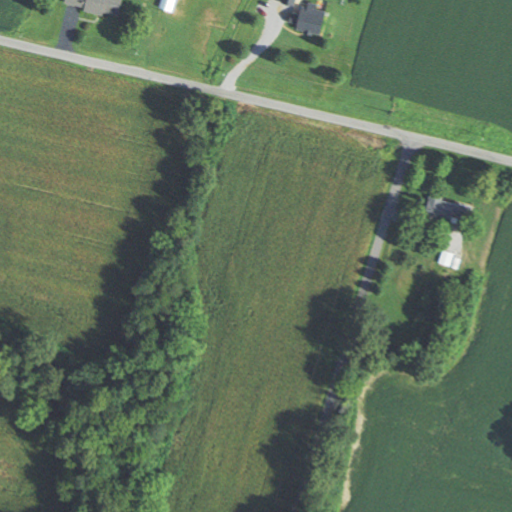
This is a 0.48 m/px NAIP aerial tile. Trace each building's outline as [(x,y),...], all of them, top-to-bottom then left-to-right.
[(125,0),(67,0),(67,5),(121,18),(125,0)] [(175,10),(178,0),(163,0),(161,6),(175,10)] [(321,4),(302,3),(300,32),(327,34),(329,10),(321,9),(321,4)] [(429,211),(469,223),(474,206),(434,195),(429,211)] [(456,253),(443,249),(439,263),(452,267),(456,253)]
